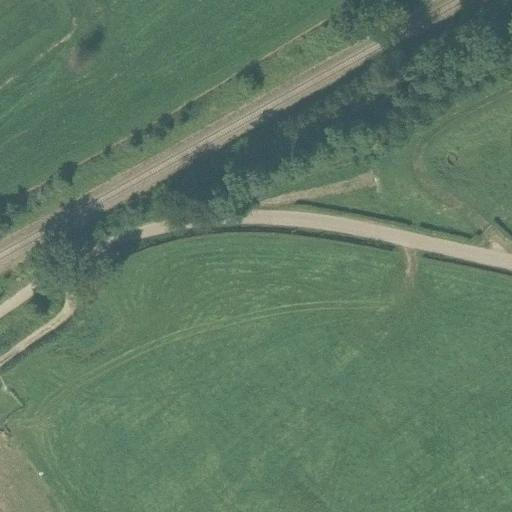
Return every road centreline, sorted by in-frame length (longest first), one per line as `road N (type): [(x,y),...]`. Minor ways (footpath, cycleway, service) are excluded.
road 1 (unclassified): [(0,315),(103,247),(220,219),(347,228),(511,265)]
road 2 (track): [(61,272),(67,309),(0,362)]
